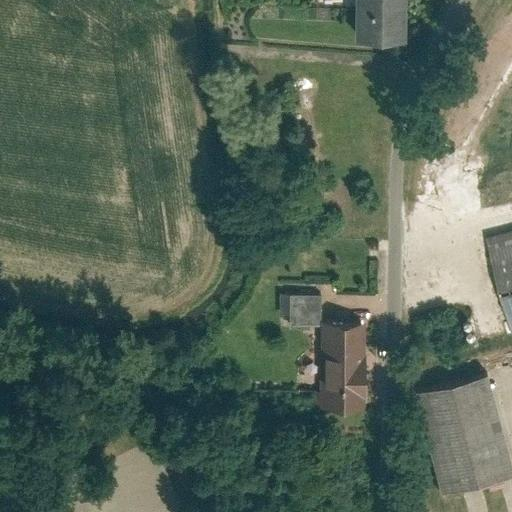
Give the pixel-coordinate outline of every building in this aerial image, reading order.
[(409,0),(361,0),(361,36),(408,37),(409,0)] [(511,229),(492,234),(511,308),(511,229)] [(323,291),(286,291),(286,321),(323,321),(323,291)] [(369,318),(326,318),(326,404),(368,404),(369,318)] [(511,440),(493,368),(418,387),(444,488),(511,470),(511,440)]
